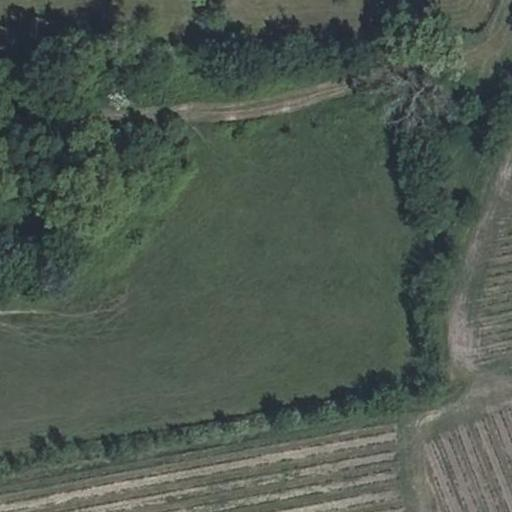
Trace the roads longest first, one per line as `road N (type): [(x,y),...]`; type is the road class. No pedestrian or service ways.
road 1 (track): [(472,408),(462,309),(511,177)]
road 2 (track): [(511,399),(416,422),(425,511)]
